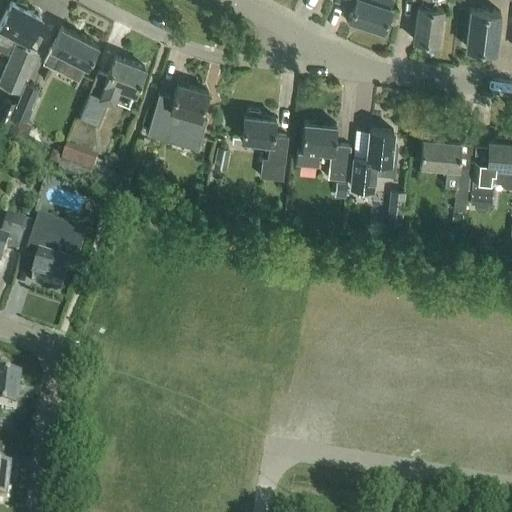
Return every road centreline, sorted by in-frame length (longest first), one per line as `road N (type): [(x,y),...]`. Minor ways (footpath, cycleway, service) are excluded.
road 1 (residential): [(511,488),(296,449),(270,463),(258,511)]
road 2 (residential): [(311,43),(228,62),(87,0)]
road 3 (residential): [(40,511),(56,349),(0,327)]
road 4 (unclassified): [(511,90),(357,65),(311,43)]
